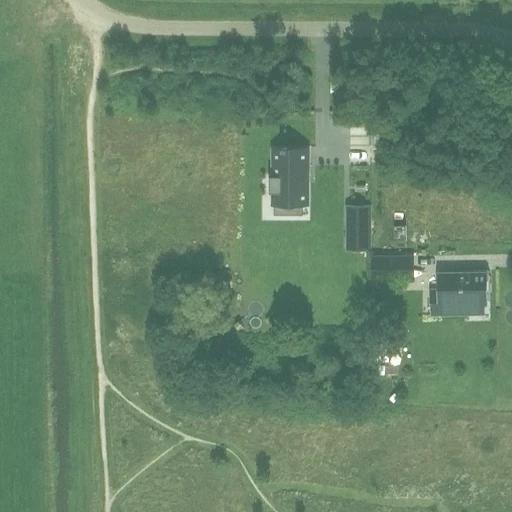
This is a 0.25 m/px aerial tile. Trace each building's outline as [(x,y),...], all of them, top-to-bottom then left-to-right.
[(380,151),(379,130),(373,130),(370,130),(370,151),(372,151),(380,151)] [(274,193),(274,204),(307,204),(307,150),(287,150),(287,149),(282,149),(282,150),(274,150),(274,176),(270,176),(270,193),(274,193)] [(394,281),(394,257),(372,258),(372,281),(394,281)] [(399,287),(420,286),(418,262),(398,263),(399,287)] [(461,275),(461,271),(460,271),(460,275),(439,275),(439,313),(486,312),(486,291),(489,291),(489,271),(471,271),(471,274),(461,275)]
